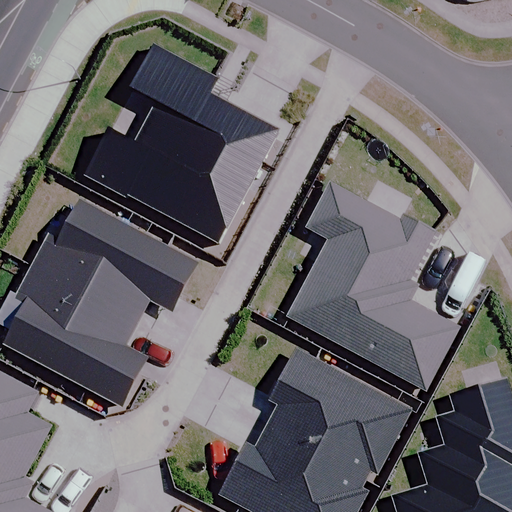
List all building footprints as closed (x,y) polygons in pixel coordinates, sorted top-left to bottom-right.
[(109,135),(86,179),(218,250),(279,136),(209,98),(216,86),(154,53),(131,95),(159,109),(137,150),(109,135)] [(398,223),(328,185),(305,228),(329,241),(288,318),(423,390),(456,328),(405,301),(414,285),(406,280),(431,234),(401,218),(398,223)] [(49,240),(31,272),(136,329),(150,305),(173,318),(198,270),(82,208),(61,247),(49,240)] [(136,329),(31,272),(15,303),(28,310),(7,348),(122,411),(148,364),(125,351),(136,329)] [(410,412),(294,350),(266,401),(275,405),(263,428),(370,486),(410,412)] [(33,393),(0,375),(0,511),(43,511),(19,499),(28,482),(20,477),(48,425),(23,412),(33,393)] [(511,511),(511,413),(501,379),(448,397),(453,412),(435,418),(444,447),(418,455),(428,486),(392,498),(396,511),(511,511)] [(355,511),(370,486),(263,428),(251,449),(244,445),(217,494),(251,511),(355,511)]
